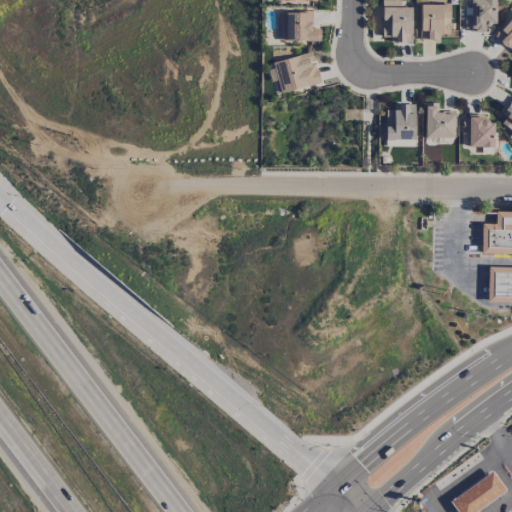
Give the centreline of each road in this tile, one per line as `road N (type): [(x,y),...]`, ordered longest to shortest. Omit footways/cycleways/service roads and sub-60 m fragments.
road 1 (motorway): [(332,489),(5,206)]
road 2 (residential): [(511,190),(174,187)]
road 3 (motorway): [(173,511),(0,283)]
road 4 (primary): [(511,351),(391,436),(306,511)]
road 5 (primary): [(365,511),(511,390)]
